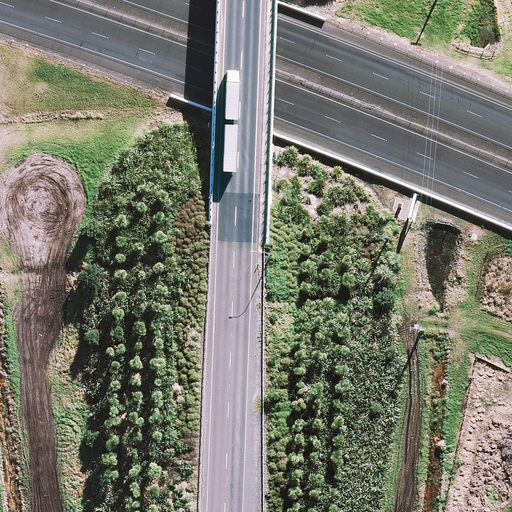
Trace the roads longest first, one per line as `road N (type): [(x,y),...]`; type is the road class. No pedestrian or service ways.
road 1 (motorway): [(511,178),(31,0)]
road 2 (tertiary): [(243,0),(224,511)]
road 3 (motorway): [(169,0),(511,129)]
